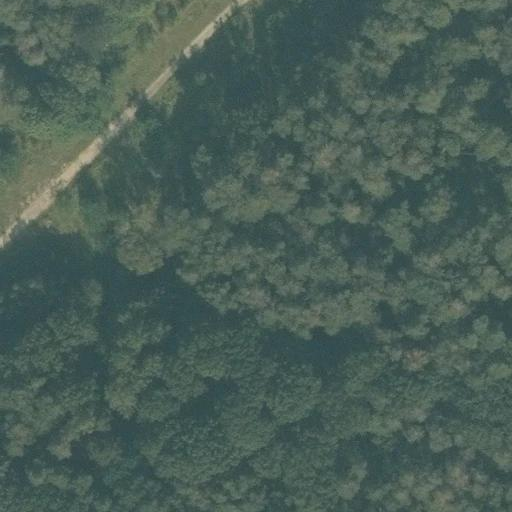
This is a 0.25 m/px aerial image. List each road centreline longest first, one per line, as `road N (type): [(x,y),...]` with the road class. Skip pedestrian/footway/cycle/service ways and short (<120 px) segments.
road 1 (track): [(511,388),(15,236)]
road 2 (track): [(246,0),(139,100),(0,251)]
